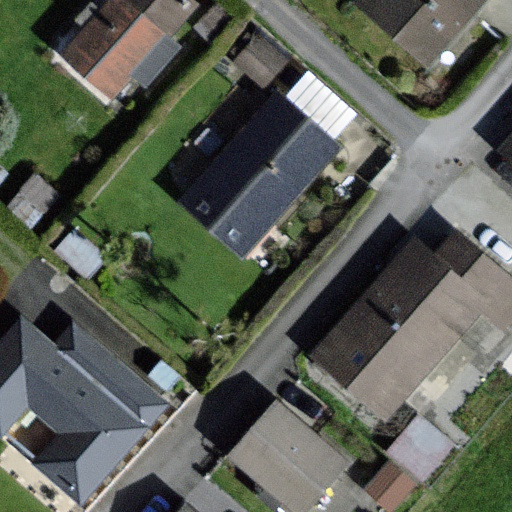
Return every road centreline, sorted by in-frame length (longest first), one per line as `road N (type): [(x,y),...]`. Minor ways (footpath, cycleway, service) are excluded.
road 1 (residential): [(119,511),(439,154)]
road 2 (residential): [(263,0),(439,154)]
